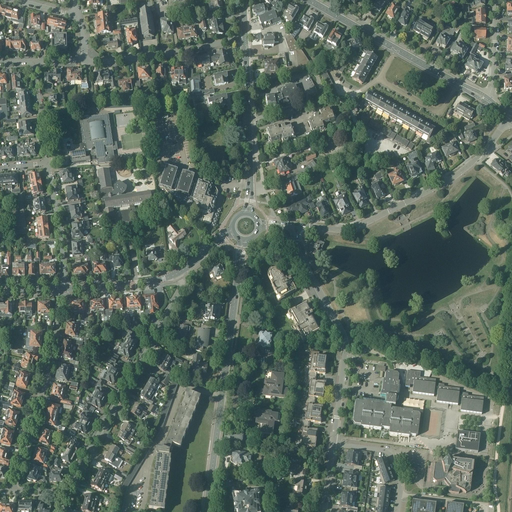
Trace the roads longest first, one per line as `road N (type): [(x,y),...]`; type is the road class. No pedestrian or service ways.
road 1 (secondary): [(206,511),(243,239)]
road 2 (residential): [(511,118),(456,175),(360,225),(295,225)]
road 3 (residential): [(67,493),(182,287),(176,273)]
road 4 (residential): [(333,444),(345,340),(296,249),(295,225)]
road 5 (residential): [(11,490),(62,289)]
road 6 (secondary): [(248,212),(245,37)]
road 7 (residential): [(85,61),(245,37)]
road 8 (residential): [(457,83),(440,114),(378,81),(396,48)]
road 9 (unknown): [(250,120),(305,101),(308,92),(297,77),(249,94)]
road 10 (residential): [(62,289),(48,163)]
